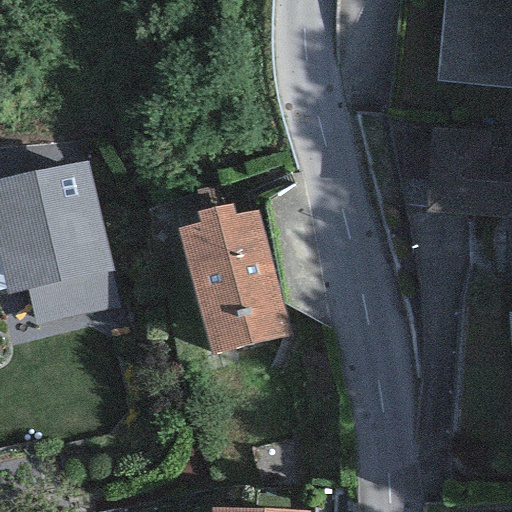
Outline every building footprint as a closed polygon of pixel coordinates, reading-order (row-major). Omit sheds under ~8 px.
[(511,0),(443,0),(434,82),(511,90),(511,0)] [(492,133),(431,129),(424,214),(503,219),(511,312),(511,147),(490,144),(492,133)] [(87,159),(0,178),(0,273),(5,296),(26,291),(110,273),(113,272),(87,159)] [(230,204),(195,213),(198,224),(177,229),(210,357),(290,337),(257,210),(233,216),(230,204)] [(110,273),(26,291),(34,325),(118,307),(110,273)]
